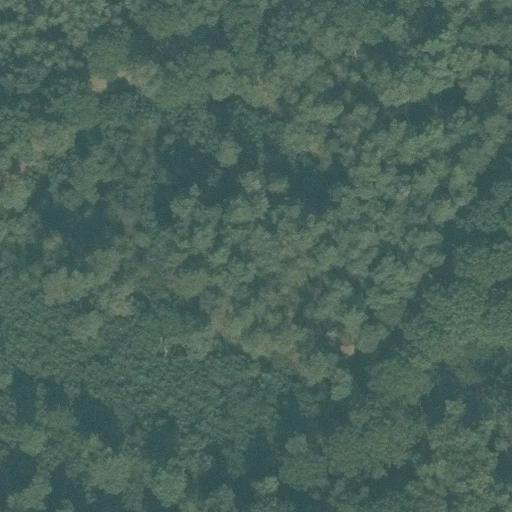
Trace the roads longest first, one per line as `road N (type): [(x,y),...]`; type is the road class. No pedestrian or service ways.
road 1 (track): [(511,163),(306,511)]
road 2 (track): [(184,58),(383,0)]
road 3 (track): [(0,117),(184,58)]
